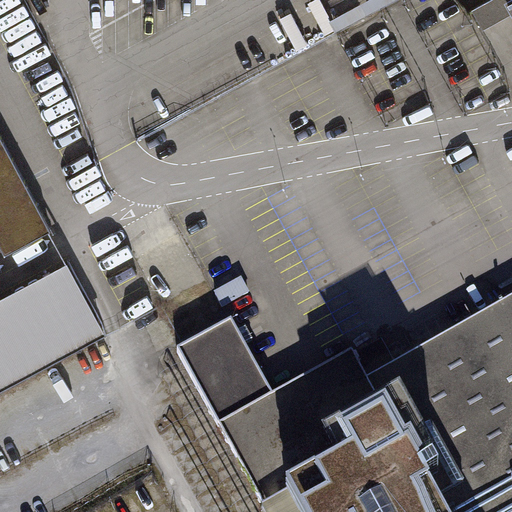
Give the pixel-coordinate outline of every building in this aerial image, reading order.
[(484,26),(509,12),(502,0),(488,0),(474,8),(484,26)] [(511,0),(502,0),(509,12),(511,10),(511,0)] [(0,241),(5,251),(51,227),(0,132),(0,241)] [(67,259),(0,295),(0,387),(106,330),(67,259)] [(223,307),(248,293),(241,281),(216,295),(223,307)] [(511,511),(511,301),(367,381),(352,353),(273,397),(244,346),(253,341),(246,328),(237,333),(231,323),(177,352),(219,427),(264,507),(274,502),(287,494),(296,511),(511,511)] [(263,511),(296,511),(287,494),(274,502),(264,507),(261,509),(263,511)]
